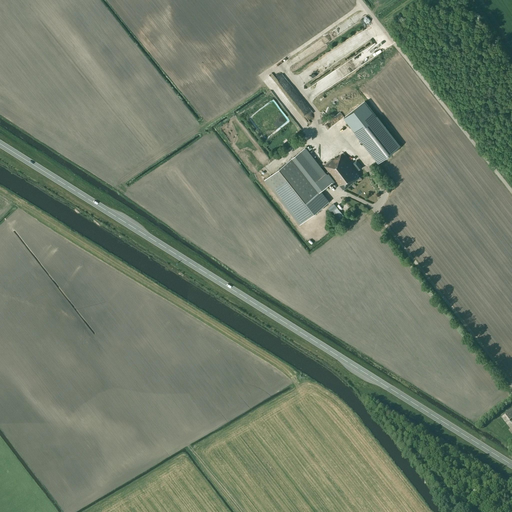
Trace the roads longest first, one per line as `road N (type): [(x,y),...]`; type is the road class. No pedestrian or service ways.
road 1 (trunk): [(511,464),(0,143)]
road 2 (unclassified): [(511,194),(359,0)]
road 3 (unclassified): [(511,382),(371,207)]
